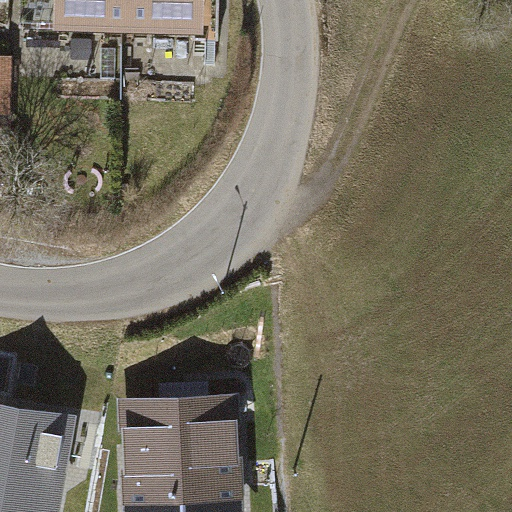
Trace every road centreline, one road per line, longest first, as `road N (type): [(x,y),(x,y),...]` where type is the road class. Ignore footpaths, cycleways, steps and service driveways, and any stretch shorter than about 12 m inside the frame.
road 1 (tertiary): [(0,287),(134,284),(224,244),(272,188),(299,115),(297,0)]
road 2 (track): [(272,188),(319,196),(348,165),(422,0)]
